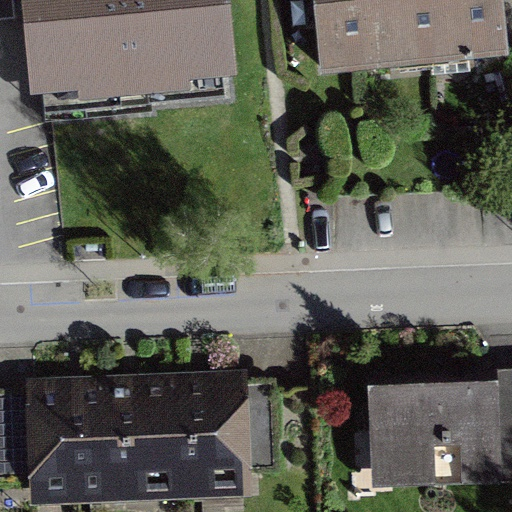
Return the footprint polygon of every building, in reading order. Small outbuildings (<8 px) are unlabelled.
[(10,0),(0,0),(0,16),(12,15),(10,0)] [(217,0),(28,0),(39,102),(226,84),(217,0)] [(498,0),(315,0),(323,84),(505,67),(498,0)] [(478,129),(336,131),(337,190),(479,188),(478,129)] [(0,470),(28,470),(26,380),(0,380),(0,470)] [(511,381),(368,389),(374,497),(511,490),(511,381)] [(217,487),(216,472),(246,471),(243,383),(205,384),(137,386),(69,389),(37,390),(40,479),(71,478),(72,492),(139,489),(139,476),(174,474),(174,488),(217,487)]
